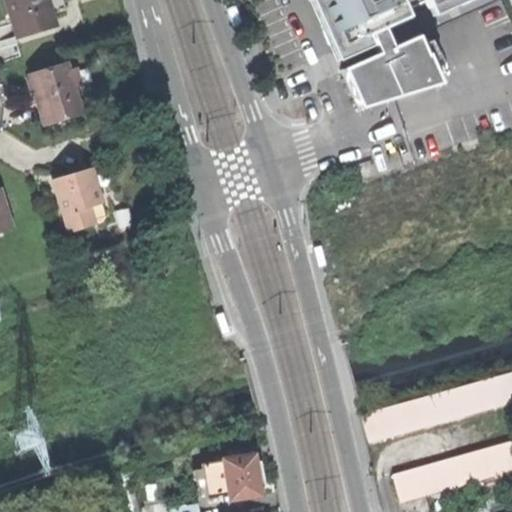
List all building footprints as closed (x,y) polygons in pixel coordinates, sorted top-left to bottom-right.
[(57,26),(49,0),(6,0),(14,23),(18,39),(57,26)] [(511,0),(315,0),(331,34),(343,59),(348,71),(363,108),(453,86),(427,23),(487,0),(511,0)] [(80,107),(69,68),(30,80),(35,96),(40,119),(80,107)] [(81,171),(71,174),(73,179),(56,184),(70,231),(95,224),(90,206),(102,202),(91,168),(81,171)] [(54,179),(56,184),(73,179),(71,174),(54,179)] [(0,232),(12,230),(0,189),(0,232)] [(511,372),(359,416),(367,442),(511,400),(511,372)] [(511,441),(392,476),(400,502),(511,470),(511,441)] [(227,453),(228,460),(237,458),(236,452),(227,453)] [(254,455),(237,458),(228,460),(221,461),(222,463),(227,493),(228,502),(260,496),(259,490),(254,455)] [(209,496),(227,493),(222,463),(204,466),(209,496)]
